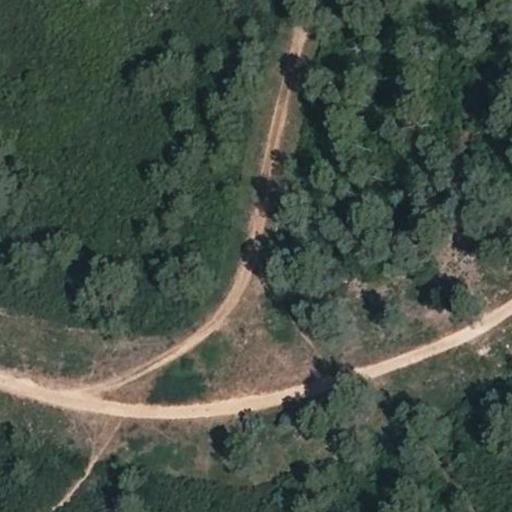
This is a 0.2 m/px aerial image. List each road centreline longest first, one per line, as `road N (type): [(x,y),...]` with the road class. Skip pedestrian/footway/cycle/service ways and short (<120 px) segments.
road 1 (track): [(51,511),(104,445),(89,396),(172,356),(245,295),(309,0)]
road 2 (track): [(511,305),(440,341),(254,400),(144,406),(0,368)]
